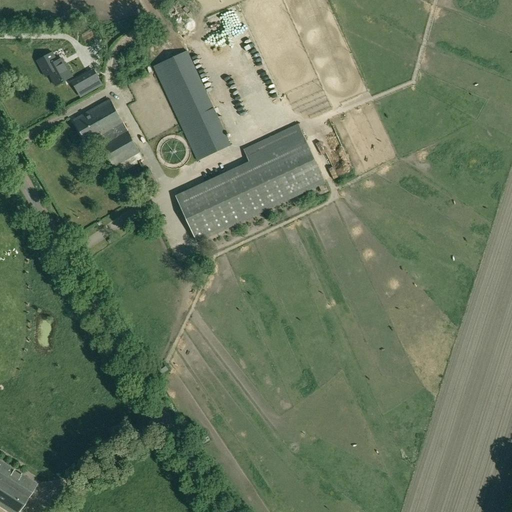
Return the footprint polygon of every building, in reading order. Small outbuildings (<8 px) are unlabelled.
[(290,0),(336,96),(360,85),(320,0),(290,0)] [(231,145),(189,52),(162,64),(156,67),(198,160),(231,145)] [(63,59),(52,65),(48,56),(38,61),(46,76),(50,74),(56,86),(72,77),(63,59)] [(81,96),(102,85),(96,74),(76,86),(81,96)] [(115,167),(140,153),(111,101),(76,121),(88,143),(98,137),(115,167)] [(244,149),(250,162),(177,196),(198,242),(326,183),(298,124),(244,149)] [(150,169),(144,171),(152,186),(157,183),(150,169)] [(168,370),(163,363),(156,367),(161,375),(168,370)] [(210,440),(205,433),(199,438),(203,445),(210,440)] [(0,506),(9,511),(18,511),(36,485),(0,461),(0,506)]
